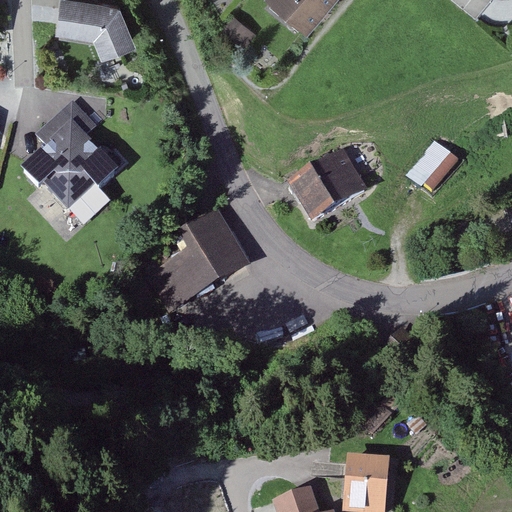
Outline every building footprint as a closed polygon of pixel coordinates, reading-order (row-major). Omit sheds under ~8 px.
[(60,0),(56,29),(95,34),(103,55),(137,39),(120,0),(60,0)] [(331,0),(271,0),(307,30),(331,0)] [(257,33),(233,13),(219,31),(242,51),(257,33)] [(97,128),(73,102),(36,136),(46,147),(22,170),(40,190),(44,186),(69,212),(95,188),(98,192),(119,173),(87,137),(97,128)] [(368,195),(345,151),(287,183),(313,226),(368,195)] [(253,267),(220,211),(179,234),(188,251),(146,277),(169,314),(253,267)] [(399,332),(381,353),(392,363),(410,341),(399,332)] [(379,404),(360,424),(373,437),(391,415),(379,404)] [(386,511),(391,461),(348,457),(343,511),(386,511)] [(314,511),(308,494),(276,505),(278,511),(314,511)]
